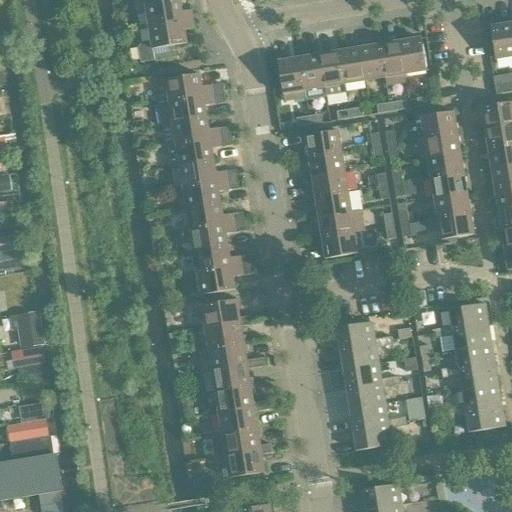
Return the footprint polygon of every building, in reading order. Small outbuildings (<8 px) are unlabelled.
[(146,13),(149,28),(193,21),(191,11),(182,13),(179,0),(177,0),(169,2),(168,0),(133,0),(136,10),(141,14),(146,13)] [(151,42),(141,44),(138,48),(140,63),(178,58),(176,46),(187,45),(185,32),(194,30),(193,21),(149,28),(151,42)] [(511,57),(511,27),(511,24),(490,28),(496,61),(511,57)] [(421,39),(400,42),(405,75),(426,72),(421,39)] [(400,42),(379,46),(385,79),(386,86),(406,83),(405,75),(400,42)] [(379,46),(359,49),(365,82),(385,79),(379,46)] [(359,49),(339,52),(344,85),(365,82),(359,49)] [(339,52),(319,55),(324,88),(325,95),(346,92),(344,85),(339,52)] [(324,88),(319,55),(299,59),(304,92),(305,99),(306,100),(326,97),(325,95),(324,88)] [(304,92),(299,59),(278,62),(284,102),(305,99),(304,92)] [(156,82),(159,104),(224,94),(222,84),(202,88),(199,75),(156,82)] [(511,83),(501,86),(502,94),(511,92),(511,83)] [(163,126),(172,124),(207,119),(205,107),(225,104),(224,94),(159,104),(163,126)] [(416,99),(418,108),(431,106),(429,97),(416,99)] [(401,102),(389,104),(390,113),(403,111),(401,102)] [(511,103),(481,108),(485,129),(511,125),(511,103)] [(390,113),(389,104),(376,106),(378,115),(390,113)] [(361,108),(349,110),(350,119),(363,117),(361,108)] [(350,119),(349,110),(336,112),(337,121),(350,119)] [(421,118),(424,139),(457,134),(453,113),(421,118)] [(321,115),(308,117),(310,126),(322,124),(321,115)] [(310,126),(308,117),(296,119),(297,128),(310,126)] [(172,124),(176,145),(231,137),(229,127),(209,131),(207,119),(172,124)] [(511,125),(485,129),(488,150),(511,145),(511,125)] [(305,137),(308,158),(341,153),(338,131),(305,137)] [(385,133),(387,145),(396,144),(394,131),(385,133)] [(370,135),(372,148),(380,146),(378,134),(370,135)] [(424,139),(427,159),(460,154),(457,134),(424,139)] [(170,169),(179,167),(214,162),(212,150),(232,146),(231,137),(176,145),(166,147),(170,169)] [(396,144),(387,145),(389,158),(398,156),(396,144)] [(511,145),(488,150),(491,170),(511,166),(511,145)] [(380,146),(372,148),(374,160),(383,159),(380,146)] [(308,158),(312,178),(344,173),(341,153),(308,158)] [(427,159),(431,180),(464,174),(460,154),(427,159)] [(179,167),(183,189),(238,180),(236,171),(216,174),(214,162),(179,167)] [(511,166),(491,170),(495,190),(511,187),(511,166)] [(391,173),(393,186),(402,184),(400,172),(391,173)] [(312,178),(315,198),(348,193),(344,173),(312,178)] [(376,175),(378,188),(387,187),(385,174),(376,175)] [(431,180),(434,200),(467,194),(464,174),(431,180)] [(183,189),(186,210),(221,205),(219,193),(239,189),(238,180),(183,189)] [(402,184),(393,186),(396,198),(404,197),(402,184)] [(387,187),(378,188),(380,200),(389,199),(387,187)] [(511,187),(495,190),(498,210),(511,207),(511,187)] [(315,198),(318,218),(351,213),(348,193),(315,198)] [(434,200),(437,220),(470,215),(467,194),(434,200)] [(186,210),(190,231),(245,223),(243,213),(223,216),(221,205),(186,210)] [(511,207),(498,210),(501,230),(511,228),(511,207)] [(318,218),(322,239),(354,233),(363,232),(359,212),(351,213),(318,218)] [(398,213),(400,226),(409,224),(407,212),(398,213)] [(383,216),(385,228),(394,227),(392,214),(383,216)] [(470,215),(437,220),(441,241),(474,236),(470,215)] [(190,231),(193,253),(228,247),(226,235),(246,232),(245,223),(190,231)] [(409,224),(400,226),(402,238),(411,237),(409,224)] [(394,227),(385,228),(387,241),(396,239),(394,227)] [(511,228),(501,230),(504,250),(511,249),(511,228)] [(354,233),(322,239),(325,260),(358,255),(354,233)] [(193,253),(197,274),(252,265),(250,256),(230,259),(228,247),(193,253)] [(252,265),(197,274),(200,296),(235,291),(233,278),(253,275),(252,265)] [(414,294),(416,308),(426,306),(424,292),(414,294)] [(201,306),(205,329),(240,323),(240,318),(237,300),(201,306)] [(172,306),(174,315),(187,312),(185,304),(172,306)] [(453,332),(488,326),(485,305),(449,310),(452,328),(444,329),(445,337),(453,336),(453,332)] [(205,329),(208,350),(244,344),(241,327),(251,326),(250,317),(240,318),(240,323),(205,329)] [(336,329),(339,350),(375,344),(376,349),(384,347),(383,339),(374,340),(372,323),(336,329)] [(456,352),(492,346),(488,326),(453,332),(453,336),(456,352)] [(435,330),(434,328),(424,329),(426,342),(436,340),(436,339),(435,330)] [(436,339),(445,337),(444,329),(435,330),(436,339)] [(392,337),(383,339),(384,347),(393,346),(392,337)] [(202,373),(212,371),(247,365),(248,370),(258,368),(257,359),(246,361),(244,344),(208,350),(199,352),(202,373)] [(339,350),(343,370),(378,364),(376,349),(375,344),(339,350)] [(459,372),(495,366),(492,346),(456,352),(459,368),(450,369),(452,378),(460,376),(459,372)] [(257,359),(258,368),(268,367),(267,358),(257,359)] [(343,370),(346,390),(382,385),(382,389),(391,387),(389,379),(381,380),(378,364),(343,370)] [(212,371),(215,393),(251,387),(248,370),(247,365),(212,371)] [(460,376),(463,392),(498,386),(495,366),(459,372),(460,376)] [(443,379),(452,378),(450,369),(441,371),(443,379)] [(389,379),(391,387),(400,386),(398,377),(389,379)] [(346,390),(349,411),(385,405),(382,389),(382,385),(346,390)] [(463,392),(465,408),(466,412),(501,406),(498,386),(463,392)] [(215,393),(219,414),(254,408),(255,412),(265,411),(264,402),(254,404),(251,387),(215,393)] [(264,402),(265,411),(275,409),(274,401),(264,402)] [(349,411),(353,431),(388,425),(389,429),(397,428),(396,419),(388,421),(385,405),(349,411)] [(465,408),(457,409),(458,418),(467,416),(469,434),(505,428),(501,406),(466,412),(465,408)] [(219,414),(222,435),(258,429),(255,412),(254,408),(219,414)] [(449,419),(458,418),(457,409),(448,411),(449,419)] [(405,418),(396,419),(397,428),(406,426),(405,418)] [(388,425),(353,431),(356,452),(392,446),(389,429),(388,425)] [(216,458),(225,457),(261,451),(262,455),(272,453),(271,445),(260,446),(258,429),(222,435),(213,437),(216,458)] [(261,451),(225,457),(229,479),(265,473),(262,455),(261,451)] [(0,462),(0,501),(2,501),(38,495),(61,491),(55,454),(0,462)] [(201,479),(202,488),(215,486),(213,477),(201,479)] [(363,491),(366,511),(402,506),(399,490),(408,489),(406,480),(397,482),(398,485),(363,491)] [(63,511),(61,491),(38,495),(41,511),(63,511)]
